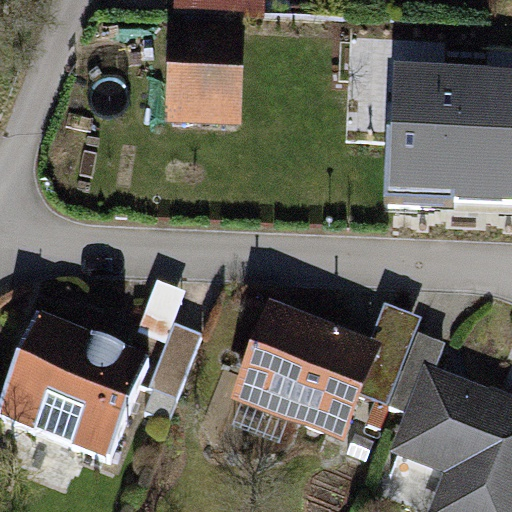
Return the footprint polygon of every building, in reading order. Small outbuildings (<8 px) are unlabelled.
[(264,0),(182,0),(181,24),(264,25),(264,0)] [(243,39),(175,38),(173,136),(242,137),(243,39)] [(511,84),(397,80),(392,206),(511,210),(511,84)] [(418,330),(388,317),(360,397),(393,406),(415,340),(418,330)] [(374,354),(271,321),(243,407),(347,440),(360,397),(374,354)] [(144,363),(46,330),(11,434),(109,467),(144,363)] [(206,340),(179,331),(159,387),(185,397),(206,340)] [(446,353),(415,340),(391,412),(425,419),(441,374),(446,353)] [(511,511),(511,399),(441,374),(408,469),(449,483),(439,511),(511,511)]
